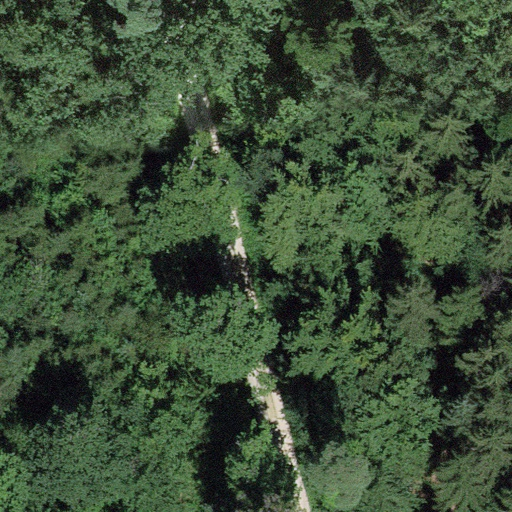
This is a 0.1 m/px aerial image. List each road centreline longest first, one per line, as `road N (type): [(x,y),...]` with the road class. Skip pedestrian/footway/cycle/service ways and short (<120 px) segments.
road 1 (track): [(281,511),(186,0)]
road 2 (track): [(207,133),(136,0)]
